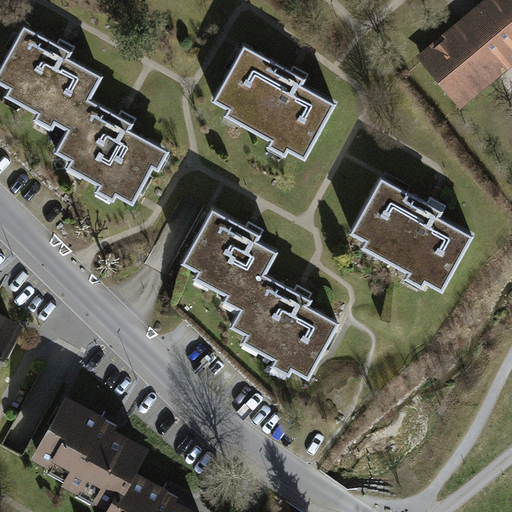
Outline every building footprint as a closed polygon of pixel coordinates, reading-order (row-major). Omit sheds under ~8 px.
[(511,0),(493,0),(478,13),(415,66),(459,118),(511,73),(511,0)] [(61,46),(24,26),(0,71),(0,81),(10,87),(6,95),(39,113),(36,118),(54,128),(56,123),(71,132),(89,100),(101,76),(69,59),(73,52),(61,46)] [(308,80),(247,45),(217,99),(232,108),(228,114),(274,140),(270,146),(286,154),(289,148),(307,158),(337,103),(305,85),(308,80)] [(121,117),(89,100),(71,132),(59,154),(72,161),(69,168),(102,185),(98,192),(113,200),(116,195),(133,204),(153,167),(159,171),(170,152),(129,130),(133,123),(121,117)] [(432,203),(383,177),(353,233),(369,241),(365,248),(411,273),(408,278),(426,288),(430,281),(445,289),(474,235),(442,217),(445,211),(432,203)] [(248,227),(214,208),(184,262),(202,272),(199,278),(229,295),(226,301),(246,312),(266,275),(279,252),(259,240),(262,234),(248,227)] [(314,301),(266,275),(246,312),(237,328),(250,335),(246,342),(279,361),(276,367),(288,374),(292,367),(311,377),(340,323),(311,307),(314,301)] [(0,367),(23,325),(0,312),(0,367)] [(105,417),(67,397),(33,460),(52,470),(51,473),(65,481),(62,487),(106,511),(113,511),(136,472),(149,448),(115,430),(117,426),(107,420),(108,418),(105,417)] [(169,490),(136,472),(113,511),(195,511),(178,502),(180,498),(173,494),(168,492),(169,490)]
